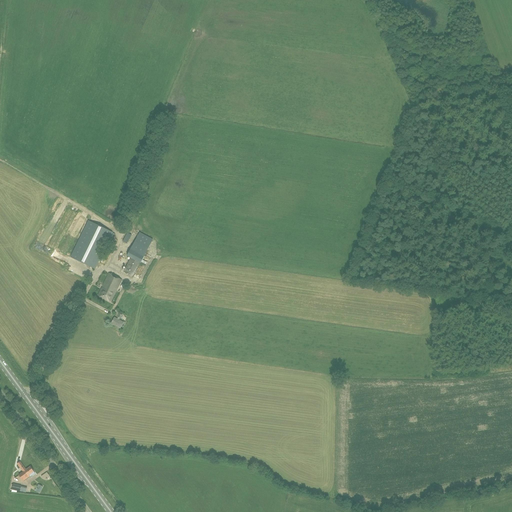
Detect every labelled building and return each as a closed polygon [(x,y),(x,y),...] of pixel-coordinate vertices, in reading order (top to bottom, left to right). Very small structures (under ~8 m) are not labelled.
[(112,232),(88,221),(89,220),(74,213),(56,250),(71,257),(94,269),(109,238),(112,240),(114,235),(112,233),(112,232)] [(128,239),(133,230),(128,228),(124,237),(128,239)] [(131,258),(124,272),(132,276),(139,263),(140,263),(153,240),(139,232),(127,256),(131,258)] [(108,274),(98,296),(111,302),(121,280),(108,274)] [(114,318),(111,324),(120,328),(123,323),(119,320),(120,318),(120,319),(122,315),(120,314),(118,317),(118,318),(117,319),(114,318)] [(30,467),(26,470),(20,462),(17,464),(18,466),(17,467),(18,469),(20,468),(23,472),(21,474),(19,475),(23,481),(25,480),(30,476),(28,475),(33,471),(30,467)] [(14,485),(13,490),(26,493),(27,487),(14,485)]
